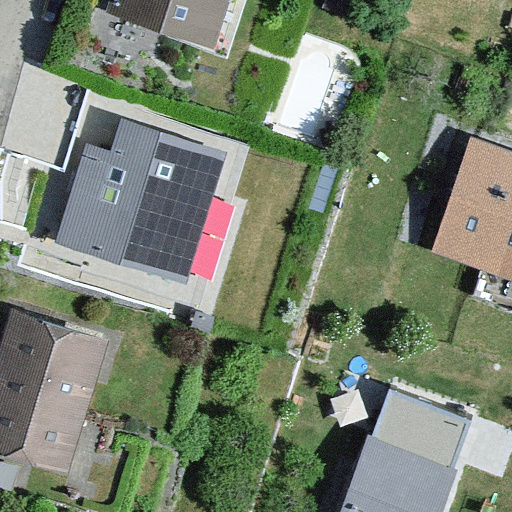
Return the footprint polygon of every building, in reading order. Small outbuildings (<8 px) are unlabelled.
[(115,0),(110,18),(229,57),(247,0),(115,0)] [(85,137),(56,237),(188,277),(228,145),(121,111),(114,145),(85,137)] [(437,257),(511,276),(511,156),(466,145),(437,257)] [(13,317),(0,368),(0,463),(77,484),(113,342),(13,317)] [(332,511),(450,511),(468,469),(365,428),(332,511)]
